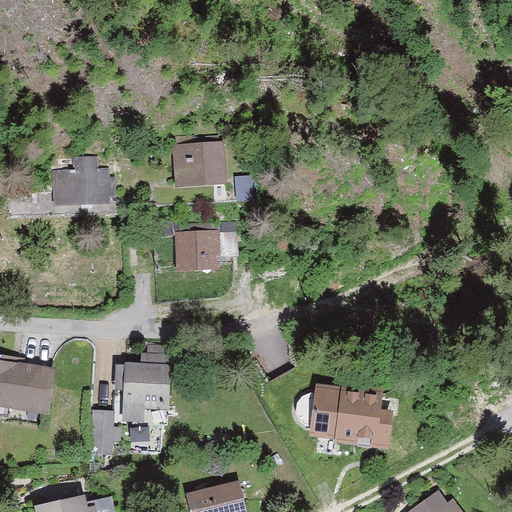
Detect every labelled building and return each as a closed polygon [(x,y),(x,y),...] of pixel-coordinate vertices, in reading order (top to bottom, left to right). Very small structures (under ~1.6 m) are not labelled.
[(177,152),(180,190),(243,186),(241,148),(177,152)] [(124,167),(55,170),(57,211),(125,208),(124,167)] [(186,232),(185,270),(237,271),(237,232),(186,232)] [(0,364),(0,413),(54,422),(62,374),(0,364)] [(98,417),(96,462),(128,464),(129,428),(176,429),(178,368),(128,366),(126,418),(98,417)] [(312,444),(393,458),(403,403),(321,390),(312,444)] [(187,495),(191,511),(247,511),(240,482),(187,495)] [(462,511),(454,500),(447,504),(439,493),(411,511),(462,511)] [(36,508),(37,511),(89,511),(86,496),(36,508)]
